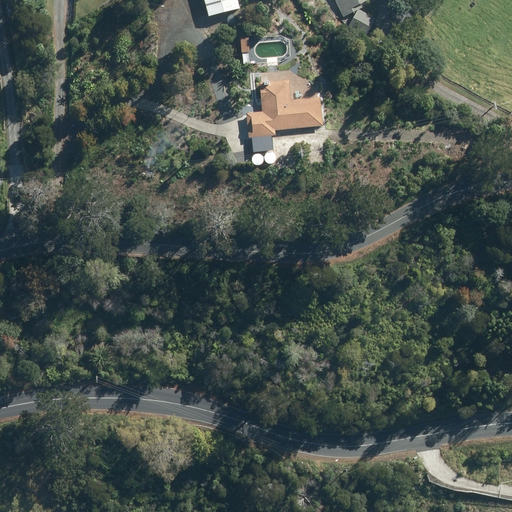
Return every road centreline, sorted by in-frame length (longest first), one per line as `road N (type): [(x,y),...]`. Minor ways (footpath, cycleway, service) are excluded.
road 1 (unclassified): [(0,252),(59,237),(325,250),(461,193),(511,185)]
road 2 (tertiary): [(511,422),(345,446),(301,442),(138,397),(0,409)]
road 3 (track): [(59,237),(61,148),(152,92),(184,0)]
road 4 (track): [(20,244),(20,177),(0,23)]
road 5 (track): [(152,92),(180,115),(222,123),(226,113),(199,37),(173,25)]
road 6 (track): [(511,124),(431,77),(386,0)]
road 7 (track): [(61,148),(61,0)]
